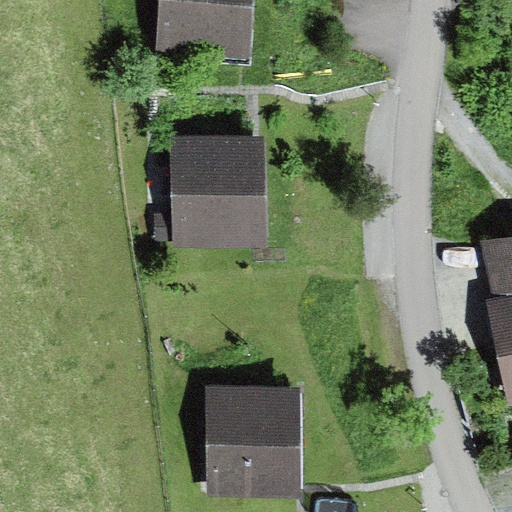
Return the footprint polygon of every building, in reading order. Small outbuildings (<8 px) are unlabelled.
[(252,0),(164,0),(162,39),(250,43),(252,0)] [(334,48),(336,0),(290,0),(287,45),(334,48)] [(264,125),(171,129),(174,209),(155,209),(156,238),(268,234),(264,125)] [(511,224),(481,232),(494,286),(487,290),(510,395),(511,394),(511,224)] [(295,376),(204,378),(206,482),(297,480),(295,376)]
